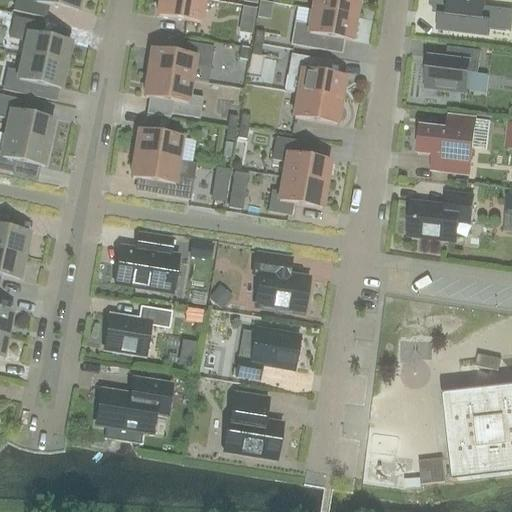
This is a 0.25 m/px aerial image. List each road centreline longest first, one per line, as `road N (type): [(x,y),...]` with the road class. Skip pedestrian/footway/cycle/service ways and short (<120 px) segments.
road 1 (residential): [(396,0),(328,440)]
road 2 (residential): [(119,0),(44,422)]
